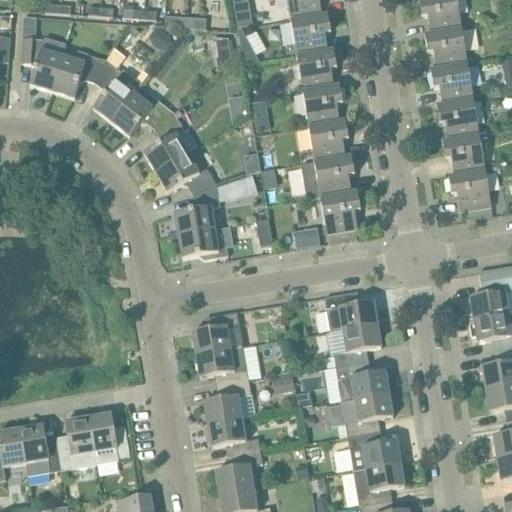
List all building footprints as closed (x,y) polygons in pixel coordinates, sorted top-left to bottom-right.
[(247,0),(233,0),(238,29),(252,27),(247,0)] [(286,0),(291,23),(322,18),(319,1),(325,0),(324,0),(286,0)] [(428,0),(424,1),(418,2),(421,20),(427,19),(430,36),(461,31),(456,0),(428,0)] [(45,16),(58,17),(58,8),(46,7),(45,16)] [(71,9),(58,8),(58,17),(70,17),(71,9)] [(100,19),(101,11),(88,10),(88,19),(100,19)] [(113,12),(101,11),(100,19),(113,20),(113,12)] [(144,14),(132,13),(123,12),(122,21),(143,22),(144,14)] [(157,14),(144,14),(143,22),(156,23),(157,14)] [(322,18),(291,23),(296,59),(328,53),(325,36),(331,35),(328,17),(322,18)] [(0,24),(0,30),(11,31),(12,20),(0,19),(0,24)] [(164,30),(186,31),(187,31),(187,20),(165,19),(164,30)] [(206,21),(187,20),(187,31),(206,33),(206,21)] [(430,36),(424,37),(427,56),(433,55),(436,72),(467,67),(461,31),(430,36)] [(242,32),(238,33),(243,67),(243,68),(260,65),(259,65),(256,58),(246,40),(242,32)] [(0,65),(8,66),(10,41),(0,40),(0,65)] [(228,42),(213,41),(215,53),(230,51),(228,42)] [(22,42),(21,67),(31,68),(35,73),(30,89),(52,96),(63,60),(41,53),(44,44),(22,42)] [(328,53),(296,59),(302,94),(334,89),(331,72),(337,71),(334,52),(328,53)] [(63,60),(52,96),(75,102),(79,86),(84,83),(95,87),(106,63),(88,58),(88,57),(78,54),(75,64),(63,60)] [(103,98),(93,112),(111,126),(134,97),(140,90),(141,89),(123,75),(122,76),(106,63),(95,87),(103,93),(103,98)] [(436,72),(430,73),(433,91),(439,90),(442,107),(473,102),(467,67),(436,72)] [(253,74),(245,76),(247,83),(254,81),(253,74)] [(334,89),(302,94),(308,130),(339,124),(337,108),(343,107),(339,88),(334,89)] [(134,97),(111,126),(130,141),(140,127),(146,127),(154,133),(173,116),(157,104),(140,90),(134,97)] [(442,107),(436,108),(439,127),(445,126),(448,143),(479,137),(473,102),(442,107)] [(266,104),(253,106),(255,120),(268,118),(266,104)] [(158,148),(144,156),(155,176),(188,157),(176,138),(184,134),(173,116),(154,133),(159,142),(158,148)] [(339,124),(308,130),(314,165),(345,160),(343,143),(348,142),(345,123),(339,124)] [(448,143),(442,144),(445,162),(451,161),(454,178),(485,173),(479,137),(448,143)] [(188,157),(155,176),(167,197),(182,188),(187,189),(193,198),(217,190),(206,172),(199,177),(188,157)] [(314,165),(300,167),(306,203),(320,201),(351,195),(349,179),(354,178),(351,159),(345,160),(314,165)] [(454,178),(448,179),(451,198),(457,197),(460,215),(491,210),(485,173),(454,178)] [(235,188),(224,190),(226,201),(237,199),(235,188)] [(191,213),(174,216),(178,239),(215,233),(211,211),(220,210),(217,190),(193,198),(194,209),(191,213)] [(351,195),(320,201),(326,238),(358,232),(355,214),(360,213),(357,194),(351,195)] [(268,222),(256,224),(256,227),(258,238),(260,249),(273,247),(271,236),(268,222)] [(215,233),(178,239),(182,262),(199,260),(204,264),(225,260),(228,260),(226,249),(217,248),(215,233)] [(296,253),(320,249),(318,237),(294,241),(296,253)] [(482,298),(470,300),(474,323),(508,317),(511,316),(511,269),(487,274),(487,275),(479,276),(482,298)] [(351,297),(324,301),(326,314),(330,336),(343,334),(377,328),(373,305),(359,307),(353,308),(351,297)] [(281,309),(264,312),(270,346),(286,343),(281,309)] [(212,332),(192,335),(196,358),(243,351),(237,316),(210,320),(212,332)] [(474,327),(469,327),(471,341),(477,340),(478,346),(498,343),(500,354),(511,352),(511,316),(508,317),(474,323),(474,327)] [(347,356),(334,358),(334,360),(336,371),(363,366),(361,354),(381,351),(377,328),(343,334),(347,356)] [(243,351),(196,358),(200,381),(220,378),(222,390),(249,385),(247,372),(243,351)] [(502,366),(481,370),(485,393),(511,388),(511,352),(500,354),(502,366)] [(334,360),(323,361),(325,372),(336,371),(334,360)] [(325,372),(322,373),(328,408),(339,406),(342,405),(355,403),(389,397),(385,374),(371,377),(364,378),(363,366),(336,371),(325,372)] [(292,379),(277,381),(280,396),(295,394),(292,379)] [(224,401),(204,405),(208,428),(242,422),(238,400),(251,398),(249,385),(222,390),(224,401)] [(511,388),(485,393),(489,416),(510,412),(511,424),(511,423),(511,388)] [(309,396),(296,399),(298,412),(311,410),(309,396)] [(342,405),(339,406),(342,429),(345,428),(347,440),(374,436),(372,424),(393,420),(389,397),(355,403),(342,405)] [(111,417),(88,421),(96,468),(130,462),(126,437),(115,439),(111,417)] [(96,468),(88,421),(65,425),(69,447),(58,449),(62,474),(96,468)] [(242,422),(208,428),(211,451),(232,447),(234,459),(261,455),(258,442),(245,444),(242,422)] [(511,435),(508,437),(493,439),(497,462),(511,459),(511,423),(511,424),(511,426),(511,435)] [(28,480),(62,474),(58,449),(47,450),(43,429),(20,432),(26,467),(28,480)] [(0,435),(0,456),(0,459),(0,484),(6,483),(4,471),(26,467),(20,432),(0,435)] [(374,436),(347,440),(349,453),(353,475),(366,473),(400,467),(396,444),(376,447),(374,436)] [(236,471),(215,474),(219,497),(253,491),(250,470),(263,467),(261,455),(234,459),(236,471)] [(511,459),(497,462),(501,485),(511,483),(511,459)] [(366,473),(353,475),(357,497),(359,509),(386,505),(384,493),(404,490),(400,467),(366,473)] [(307,468),(295,470),(298,484),(310,482),(307,468)] [(256,511),(253,491),(219,497),(221,511),(270,511),(265,511),(256,511)] [(117,504),(118,511),(152,511),(150,499),(117,504)] [(329,511),(327,499),(315,501),(316,511),(329,511)]
